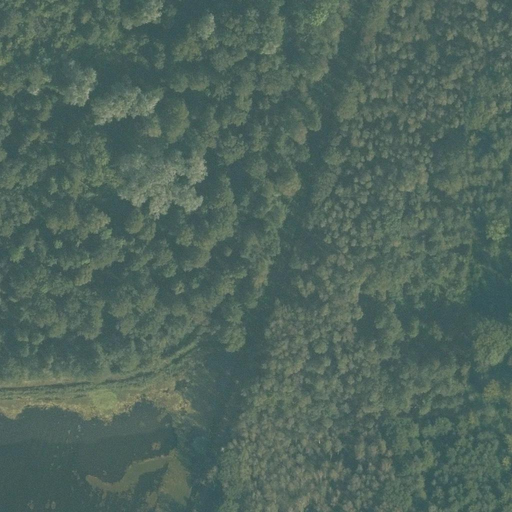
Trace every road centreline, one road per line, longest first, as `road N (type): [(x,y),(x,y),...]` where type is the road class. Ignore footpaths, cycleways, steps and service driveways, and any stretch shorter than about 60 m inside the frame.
road 1 (track): [(404,511),(372,331),(377,255),(511,234)]
road 2 (track): [(198,511),(245,345),(211,333),(155,365)]
